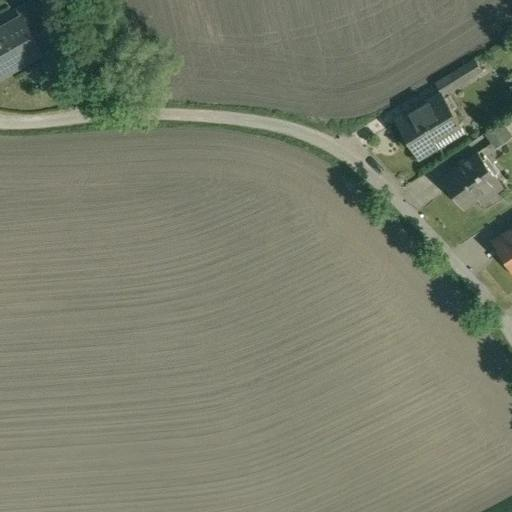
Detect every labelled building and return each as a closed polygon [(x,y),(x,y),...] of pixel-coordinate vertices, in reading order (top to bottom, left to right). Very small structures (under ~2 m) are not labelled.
[(48,28),(32,0),(31,0),(16,8),(21,18),(31,37),(33,36),(48,28)] [(21,18),(0,29),(0,75),(10,70),(11,66),(22,60),(27,61),(42,53),(33,36),(31,37),(21,18)] [(476,59),(451,74),(457,85),(482,69),(476,59)] [(442,94),(397,122),(419,157),(438,145),(434,138),(460,123),(442,94)] [(511,116),(494,129),(488,133),(498,148),(511,138),(511,116)] [(479,154),(446,178),(445,178),(444,179),(456,196),(456,199),(459,204),(463,205),(465,208),(467,207),(466,207),(478,198),(481,203),(482,202),(503,186),(503,187),(503,186),(479,153),(478,154),(479,154)] [(511,232),(496,243),(511,265),(511,232)]
